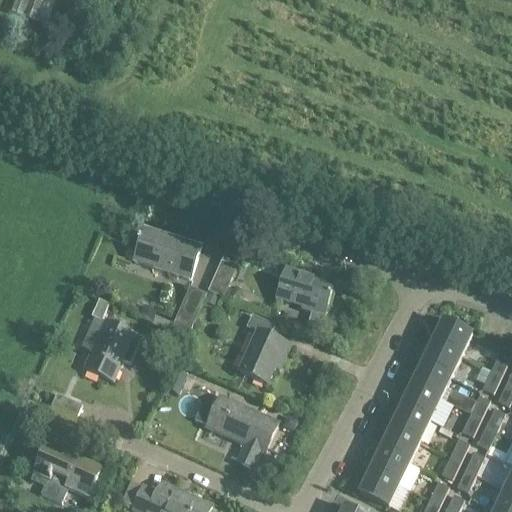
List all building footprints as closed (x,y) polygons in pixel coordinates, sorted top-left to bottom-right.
[(18,0),(12,16),(48,30),(59,0),(18,0)] [(0,161),(0,191),(10,196),(4,207),(28,218),(33,206),(25,202),(36,178),(0,161)] [(136,266),(193,284),(204,250),(147,232),(143,242),(141,242),(140,246),(142,247),(136,266)] [(238,273),(223,266),(211,295),(225,302),(238,273)] [(39,271),(34,282),(41,285),(46,274),(39,271)] [(336,288),(287,272),(277,303),(313,315),(308,330),(321,335),(336,288)] [(34,282),(29,293),(36,296),(41,285),(34,282)] [(176,328),(192,335),(208,298),(192,291),(176,328)] [(93,321),(104,325),(111,309),(101,304),(93,321)] [(11,313),(6,324),(13,328),(18,317),(11,313)] [(270,389),(279,368),(284,370),(293,351),(271,341),(277,329),(255,320),(250,331),(260,336),(242,377),(270,389)] [(6,324),(1,336),(8,339),(13,328),(6,324)] [(132,369),(144,342),(108,326),(87,374),(115,386),(124,366),(132,369)] [(446,327),(435,348),(464,363),(475,341),(446,327)] [(435,348),(425,370),(454,384),(464,363),(435,348)] [(511,364),(502,359),(493,377),(503,382),(511,364)] [(414,391),(443,405),(454,384),(425,370),(414,391)] [(484,395),(495,400),(503,382),(493,377),(484,395)] [(183,390),(173,385),(168,395),(178,399),(183,390)] [(499,408),(510,413),(511,408),(511,392),(508,390),(499,408)] [(414,391),(404,412),(433,427),(443,405),(414,391)] [(84,410),(59,399),(53,411),(79,423),(84,410)] [(280,428),(223,401),(209,433),(247,450),(239,467),(255,474),(263,457),(266,459),(280,428)] [(492,409),(481,403),(472,420),(483,425),(492,409)] [(80,448),(69,444),(79,423),(53,411),(47,424),(58,429),(49,449),(36,478),(49,484),(42,499),(63,508),(70,493),(91,502),(104,473),(75,460),(80,448)] [(404,412),(401,417),(393,434),(422,448),(433,427),(404,412)] [(507,421),(496,416),(488,433),(498,438),(507,421)] [(464,437),(475,442),(483,425),(472,420),(464,437)] [(479,450),(490,455),(498,438),(488,433),(479,450)] [(393,434),(383,455),(412,470),(422,448),(393,434)] [(472,449),(461,444),(452,462),(463,467),(472,449)] [(383,455),(372,476),(401,491),(412,470),(383,455)] [(487,462),(476,457),(467,475),(478,480),(487,462)] [(443,480),(454,485),(463,467),(452,462),(443,480)] [(467,475),(459,493),(469,499),(478,480),(467,475)] [(372,476),(361,498),(390,511),(401,491),(372,476)] [(440,487),(431,505),(442,510),(451,492),(440,487)] [(135,511),(213,511),(214,511),(163,488),(159,497),(145,491),(135,511)] [(511,511),(511,497),(507,495),(498,511),(511,511)] [(462,511),(466,505),(455,500),(449,511),(462,511)]
